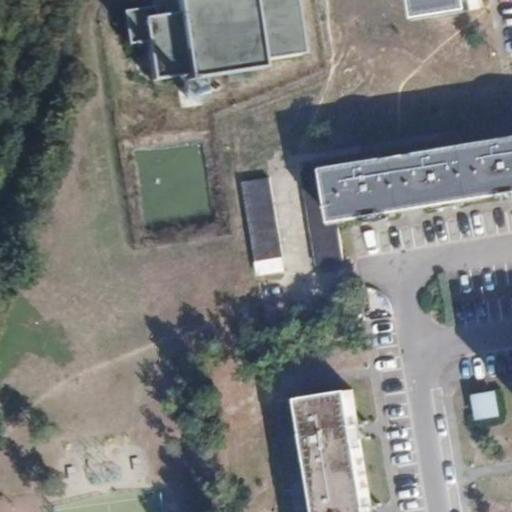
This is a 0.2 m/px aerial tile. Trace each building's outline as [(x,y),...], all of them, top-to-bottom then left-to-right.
[(107,0),(144,205),(220,199),(211,123),(321,77),(308,0),(107,0)] [(483,0),(430,0),(433,16),(485,7),(483,0)] [(511,138),(506,139),(327,168),(338,221),(511,192),(511,138)] [(327,168),(297,174),(311,265),(344,262),(338,221),(327,168)] [(271,179),(244,183),(259,275),(285,271),(271,179)] [(496,389),(471,393),(475,419),(500,415),(496,389)] [(373,511),(354,391),(304,398),(322,511),(373,511)]
